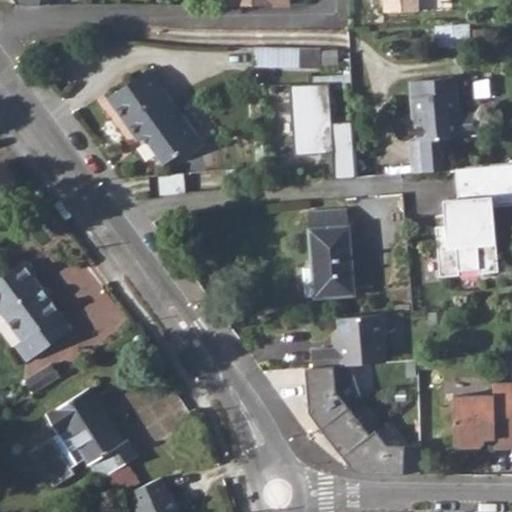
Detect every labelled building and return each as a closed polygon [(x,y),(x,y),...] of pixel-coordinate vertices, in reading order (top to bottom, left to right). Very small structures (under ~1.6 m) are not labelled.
[(383,0),(384,12),(418,12),(417,0),(383,0)] [(465,23),(435,26),(437,44),(466,41),(465,23)] [(253,64),(299,65),(299,49),(254,48),(253,64)] [(321,49),(299,49),(299,65),(320,65),(338,63),(338,51),(321,52),(321,49)] [(107,98),(137,140),(143,136),(162,164),(199,139),(151,68),(107,98)] [(447,138),(460,136),(460,135),(482,133),(480,111),(458,113),(454,77),(409,81),(412,114),(415,114),(418,140),(410,141),(414,173),(451,170),(447,138)] [(290,85),(294,156),(330,154),(332,180),(353,179),(350,122),(330,123),(328,83),(290,85)] [(187,115),(202,132),(212,124),(197,107),(187,115)] [(511,163),(456,170),(458,199),(443,201),(446,227),(435,228),(440,278),(459,276),(459,272),(479,270),(479,275),(499,273),(496,246),(493,208),(511,205),(511,163)] [(159,194),(186,192),(184,173),(157,175),(159,194)] [(496,246),(502,245),(499,222),(511,221),(511,205),(493,208),(496,246)] [(346,208),(308,210),(310,226),(346,223),(346,208)] [(346,223),(310,226),(305,226),(308,260),(311,292),(311,296),(353,292),(346,223)] [(21,259),(0,274),(0,310),(20,338),(13,343),(25,359),(70,326),(33,276),(34,270),(28,260),(21,259)] [(295,295),(311,292),(308,260),(293,262),(295,295)] [(384,314),(337,318),(338,336),(340,347),(334,348),(312,349),(313,368),(335,366),(386,362),(384,314)] [(25,380),(34,393),(59,377),(50,363),(25,380)] [(371,473),(421,475),(422,446),(387,445),(376,430),(370,435),(337,391),(335,366),(313,368),(307,368),(310,412),(354,470),(360,473),(362,473),(362,469),(371,469),(371,473)] [(494,396),(454,398),(455,445),(481,446),(485,441),(485,438),(495,437),(495,448),(511,447),(511,382),(494,384),(494,396)] [(123,441),(88,387),(46,414),(58,433),(29,452),(51,488),(75,473),(71,467),(85,458),(90,465),(99,459),(109,474),(139,455),(128,438),(123,441)] [(135,508),(136,511),(180,511),(171,492),(169,493),(162,477),(130,491),(137,507),(135,508)]
